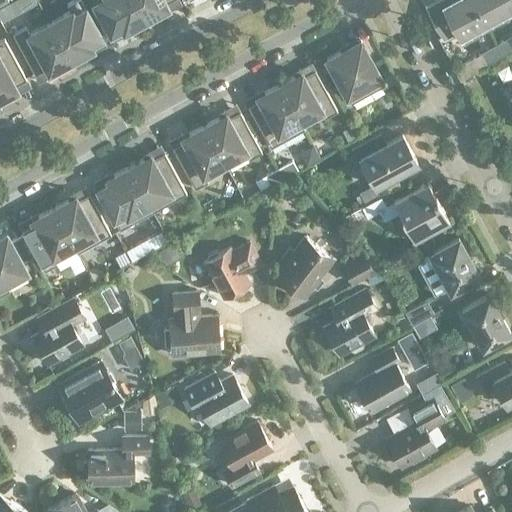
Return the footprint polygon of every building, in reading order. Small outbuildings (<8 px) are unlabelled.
[(7,0),(8,0),(0,4),(0,13),(2,17),(17,9),(11,0),(7,0)] [(70,11),(49,22),(70,59),(71,59),(85,51),(92,48),(89,44),(101,37),(80,0),(72,0),(66,4),(70,11)] [(145,18),(135,0),(91,0),(110,33),(121,26),(123,30),(130,27),(144,19),(145,18)] [(135,0),(145,18),(147,17),(147,18),(160,10),(167,6),(165,2),(169,0),(135,0)] [(457,30),(460,37),(484,24),(471,0),(450,0),(431,11),(428,5),(427,5),(444,37),(457,30)] [(511,0),(471,0),(484,24),(511,8),(511,0)] [(70,59),(49,22),(29,33),(25,26),(12,33),(34,74),(46,68),(48,71),(55,68),(69,60),(68,60),(70,59)] [(503,36),(494,41),(500,53),(509,48),(503,36)] [(0,97),(10,93),(10,92),(16,89),(14,85),(26,79),(3,38),(0,39),(0,97)] [(384,84),(360,39),(340,50),(326,58),(350,102),(384,84)] [(480,53),(453,68),(459,79),(486,64),(480,53)] [(280,83),(279,84),(303,128),(304,128),(300,121),(320,110),(324,117),(337,110),(314,69),(303,76),(301,72),(294,75),(280,83)] [(303,128),(279,84),(277,84),(264,92),(257,96),(259,99),(248,106),(270,146),(303,128)] [(205,124),(203,125),(224,162),(245,151),(248,158),(261,151),(239,110),(227,117),(225,113),(219,117),(219,116),(205,124)] [(224,162),(203,125),(202,126),(202,125),(188,133),(182,137),(184,141),(172,147),(194,188),(207,181),(203,174),(224,162)] [(348,125),(342,129),(348,139),(354,136),(348,125)] [(356,159),(359,158),(360,157),(374,182),(375,185),(417,162),(401,133),(377,147),(371,136),(350,148),(356,159)] [(129,165),(128,166),(152,211),(186,192),(164,152),(152,158),(150,154),(143,158),(129,165)] [(292,159),(276,168),(281,177),(297,168),(292,159)] [(152,211),(128,166),(127,167),(113,174),(106,178),(108,182),(97,188),(119,229),(132,222),(128,215),(148,204),(152,211)] [(276,168),(265,174),(270,183),(281,177),(276,168)] [(374,182),(359,190),(366,203),(380,195),(375,185),(374,182)] [(448,219),(438,201),(435,195),(430,197),(423,183),(393,199),(393,200),(385,204),(380,195),(366,203),(361,205),(366,216),(378,209),(383,219),(399,210),(400,213),(399,214),(402,218),(397,221),(405,235),(409,232),(413,239),(448,219)] [(54,207),(53,207),(77,252),(110,234),(88,193),(77,199),(75,195),(68,199),(54,206),(54,207)] [(77,252),(53,207),(51,208),(37,215),(38,216),(31,219),(33,223),(21,229),(44,270),(57,263),(53,256),(72,245),(76,252),(77,252)] [(160,229),(125,249),(131,259),(166,239),(160,229)] [(27,270),(7,232),(0,235),(0,293),(10,289),(6,282),(27,270)] [(275,273),(303,295),(332,257),(304,235),(292,250),(289,248),(279,260),(283,263),(275,273)] [(478,274),(458,237),(429,252),(450,290),(478,274)] [(208,254),(207,256),(207,258),(204,260),(223,296),(249,282),(243,271),(260,262),(249,240),(231,250),(229,246),(219,251),(215,250),(208,254)] [(124,249),(113,255),(119,266),(129,260),(124,249)] [(373,270),(363,252),(342,264),(352,281),(373,270)] [(144,256),(140,265),(145,268),(150,266),(153,261),(144,256)] [(93,267),(88,270),(93,279),(102,274),(99,269),(93,267)] [(379,270),(367,276),(371,284),(383,277),(379,270)] [(365,287),(335,304),(330,307),(336,319),(324,325),(338,352),(349,347),(350,349),(354,350),(362,346),(363,342),(362,340),(374,333),(368,323),(371,321),(372,317),(368,309),(375,306),(365,287)] [(171,353),(219,349),(216,313),(199,315),(197,289),(172,291),(174,317),(168,317),(169,326),(164,327),(165,344),(170,344),(171,353)] [(510,331),(489,293),(461,308),(468,321),(461,325),(468,337),(475,334),(482,347),(510,331)] [(73,297),(43,313),(42,311),(35,315),(43,329),(32,335),(47,362),(57,356),(62,358),(68,354),(70,349),(82,343),(76,332),(79,331),(80,327),(76,319),(83,315),(73,297)] [(433,312),(426,299),(404,311),(411,324),(433,312)] [(121,319),(118,326),(121,332),(132,326),(126,316),(121,319)] [(411,331),(398,338),(406,352),(419,345),(411,331)] [(129,335),(118,341),(123,352),(135,345),(129,335)] [(409,387),(394,361),(398,359),(391,346),(370,358),(377,369),(354,382),(369,408),(409,387)] [(93,413),(107,406),(107,405),(121,397),(106,371),(103,373),(96,361),(61,381),(68,392),(64,394),(79,420),(93,413)] [(486,394),(496,388),(497,387),(506,403),(511,399),(511,367),(502,373),(496,362),(474,374),(486,394)] [(449,365),(437,371),(442,380),(454,374),(449,365)] [(219,381),(214,370),(184,387),(196,409),(202,407),(210,422),(247,402),(232,374),(219,381)] [(465,376),(451,383),(456,393),(470,386),(465,376)] [(168,386),(155,394),(161,405),(175,398),(168,386)] [(153,393),(141,399),(141,412),(157,412),(153,393)] [(435,445),(427,431),(429,426),(444,417),(433,396),(409,410),(415,421),(385,438),(400,464),(411,459),(414,461),(423,456),(423,452),(435,445)] [(140,411),(123,411),(123,429),(140,428),(140,411)] [(271,446),(257,420),(219,441),(231,464),(222,469),(231,484),(258,469),(252,457),(271,446)] [(87,458),(86,458),(83,460),(82,464),(83,469),(87,471),(87,480),(132,479),(132,451),(147,451),(147,434),(121,434),(122,448),(87,448),(87,458)] [(252,511),(307,511),(293,485),(279,493),(273,483),(245,499),(252,511)] [(195,491),(185,497),(190,506),(200,500),(195,491)] [(0,492),(0,511),(29,511),(0,492)] [(89,511),(85,511),(75,493),(46,508),(48,511),(97,511),(95,509),(89,511)] [(227,511),(243,504),(237,493),(216,505),(219,511),(227,511)]
